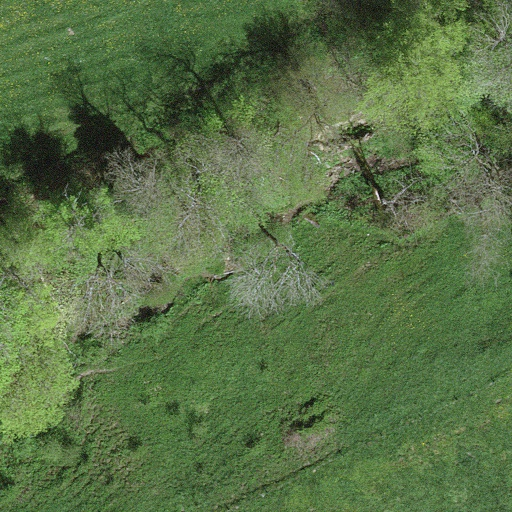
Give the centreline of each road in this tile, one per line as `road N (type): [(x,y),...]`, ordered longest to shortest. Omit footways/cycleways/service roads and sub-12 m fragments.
road 1 (motorway): [(292,0),(511,405)]
road 2 (motorway): [(0,327),(98,511)]
